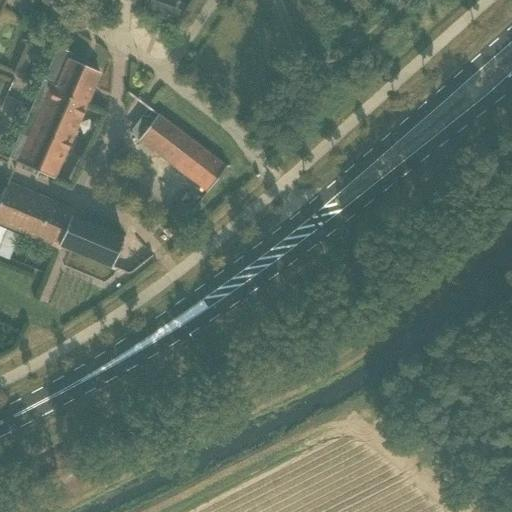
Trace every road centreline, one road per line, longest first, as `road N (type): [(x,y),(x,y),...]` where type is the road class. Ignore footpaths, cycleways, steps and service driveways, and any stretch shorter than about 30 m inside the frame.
road 1 (primary): [(511,33),(304,214),(54,397)]
road 2 (primary): [(54,397),(230,302),(511,80)]
